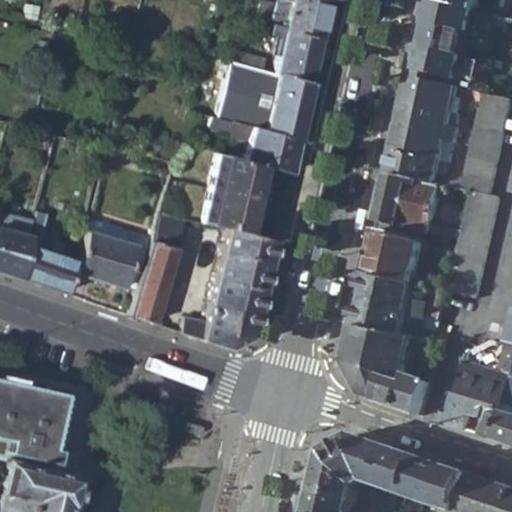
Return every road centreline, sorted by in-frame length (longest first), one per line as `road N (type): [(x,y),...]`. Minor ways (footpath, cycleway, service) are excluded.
road 1 (primary): [(378,0),(287,398)]
road 2 (residential): [(0,302),(287,398)]
road 3 (residential): [(287,398),(511,468)]
